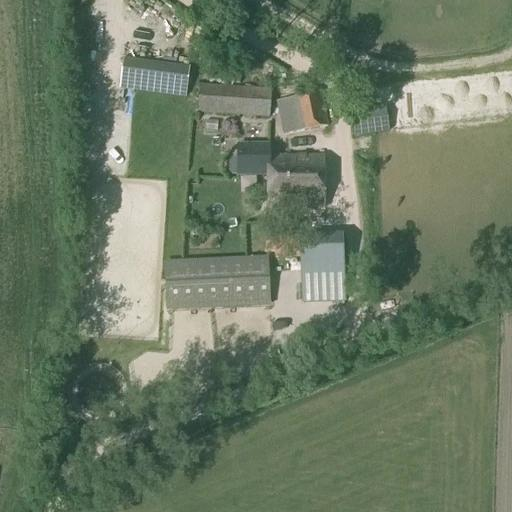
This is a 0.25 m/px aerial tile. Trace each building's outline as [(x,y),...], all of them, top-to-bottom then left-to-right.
[(185,91),(188,71),(168,68),(125,62),(122,82),(121,90),(184,98),(185,91)] [(200,86),(198,113),(268,118),(270,91),(200,86)] [(321,95),(276,103),(283,136),(327,127),(321,95)] [(354,138),(387,134),(384,108),(371,110),(351,113),(354,138)] [(267,148),(237,148),(237,159),(233,159),(229,164),(229,171),(233,175),(267,175),(269,203),(323,202),(323,152),(267,152),(267,148)] [(192,189),(191,206),(206,206),(206,189),(192,189)] [(340,239),(262,244),(263,257),(275,256),(276,263),(301,262),(304,295),(343,292),(340,239)] [(267,265),(164,271),(167,312),(269,306),(267,265)]
